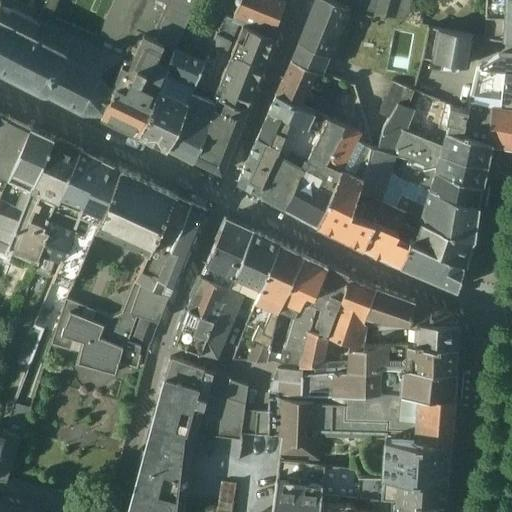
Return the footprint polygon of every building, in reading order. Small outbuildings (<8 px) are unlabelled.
[(9,0),(0,0),(0,65),(41,86),(43,87),(45,87),(47,86),(81,104),(102,105),(124,50),(94,38),(9,0)] [(124,50),(102,105),(139,124),(174,43),(191,0),(110,0),(94,38),(124,50)] [(234,10),(245,15),(274,27),(283,0),(237,0),(238,0),(234,10)] [(313,0),(296,41),(328,53),(349,1),(348,1),(345,0),(313,0)] [(363,0),(363,5),(406,16),(409,0),(363,0)] [(511,0),(484,0),(483,33),(511,36),(511,0)] [(237,19),(238,19),(241,21),(243,21),(245,15),(234,10),(232,14),(231,17),(237,19)] [(231,17),(232,14),(224,11),(217,28),(216,27),(213,34),(211,40),(227,47),(238,19),(237,19),(231,17)] [(216,90),(245,101),(272,32),(243,21),(241,21),(213,89),(216,90)] [(421,51),(466,59),(472,30),(427,21),(421,51)] [(296,41),(290,54),(317,66),(321,68),(328,53),(296,41)] [(174,43),(139,124),(138,127),(137,128),(166,142),(193,81),(199,66),(204,56),(174,43)] [(460,129),(488,137),(511,140),(511,50),(499,49),(478,60),(476,63),(467,103),(460,129)] [(290,54),(282,72),(308,85),(317,66),(290,54)] [(282,72),(274,88),(301,99),(308,85),(282,72)] [(397,96),(409,100),(414,84),(389,75),(377,107),(389,113),(397,96)] [(193,81),(166,142),(192,153),(202,126),(214,97),(201,91),(203,86),(193,81)] [(317,127),(326,110),(301,99),(274,88),(267,104),(288,114),(317,127)] [(214,97),(202,126),(207,128),(209,125),(231,134),(245,101),(216,90),(214,97)] [(395,149),(480,179),(488,137),(460,129),(445,125),(441,138),(406,124),(414,102),(409,100),(397,96),(389,113),(376,142),(395,149)] [(460,129),(467,103),(444,98),(437,123),(445,125),(460,129)] [(288,114),(267,104),(256,129),(277,139),(288,114)] [(0,192),(29,120),(7,110),(0,126),(0,192)] [(256,185),(284,200),(300,166),(321,174),(323,170),(318,167),(324,155),(343,118),(326,110),(317,127),(300,157),(275,144),(256,185)] [(341,164),(356,133),(360,125),(343,118),(324,155),(341,164)] [(51,131),(29,120),(0,192),(0,245),(4,247),(7,242),(51,131)] [(202,126),(192,153),(204,159),(220,167),(224,154),(223,154),(231,134),(209,125),(207,128),(202,126)] [(277,139),(256,129),(236,175),(256,185),(275,144),(277,139)] [(79,143),(51,131),(7,242),(37,253),(48,226),(43,223),(79,143)] [(357,184),(374,141),(368,139),(356,133),(341,164),(315,218),(362,241),(373,213),(349,205),(357,184)] [(405,204),(471,232),(476,197),(428,182),(390,167),(395,149),(376,142),(374,141),(357,184),(405,204)] [(101,153),(79,143),(43,223),(48,226),(37,253),(32,265),(47,271),(54,254),(59,257),(101,153)] [(428,182),(476,197),(480,179),(395,149),(390,167),(428,182)] [(119,162),(101,153),(59,257),(51,276),(68,284),(94,222),(119,162)] [(284,200),(315,218),(341,164),(324,155),(318,167),(323,170),(321,174),(300,166),(284,200)] [(173,188),(119,162),(94,222),(147,246),(173,188)] [(405,204),(357,184),(349,205),(373,213),(362,241),(399,258),(406,237),(394,231),(405,204)] [(189,196),(173,188),(147,246),(135,275),(139,277),(168,290),(172,280),(156,274),(189,196)] [(204,202),(189,196),(156,274),(172,280),(204,202)] [(406,237),(464,256),(471,232),(405,204),(394,231),(406,237)] [(199,268),(227,280),(251,225),(224,213),(199,268)] [(244,317),(278,237),(251,225),(227,280),(214,312),(199,346),(215,349),(223,335),(233,311),(244,317)] [(277,305),(302,248),(278,237),(244,317),(256,322),(271,330),(277,305)] [(406,237),(399,258),(456,282),(464,256),(406,237)] [(309,295),(325,259),(302,248),(277,305),(290,310),(280,349),(267,346),(265,357),(297,359),(305,323),(309,323),(315,298),(309,295)] [(309,323),(325,328),(348,270),(325,259),(309,295),(315,298),(309,323)] [(186,300),(214,312),(227,280),(199,268),(186,300)] [(362,337),(363,310),(373,282),(348,270),(325,328),(327,329),(347,337),(346,343),(362,341),(362,337)] [(129,305),(139,277),(135,275),(122,306),(111,310),(65,292),(50,338),(79,346),(75,357),(113,368),(117,355),(137,361),(140,350),(137,349),(140,341),(126,336),(137,308),(129,305)] [(139,277),(129,305),(137,308),(139,309),(157,315),(168,290),(139,277)] [(377,314),(409,317),(409,314),(413,294),(374,280),(373,282),(363,310),(368,312),(377,314)] [(55,294),(45,290),(33,319),(30,318),(14,356),(26,361),(44,317),(46,318),(55,294)] [(409,314),(427,314),(430,300),(413,294),(409,314)] [(173,336),(199,346),(214,312),(186,300),(173,336)] [(427,314),(456,314),(456,307),(430,300),(427,314)] [(157,315),(139,309),(133,330),(149,336),(157,315)] [(363,310),(362,337),(371,337),(368,312),(363,310)] [(412,338),(455,340),(456,314),(427,314),(409,314),(409,317),(375,320),(377,314),(368,312),(371,337),(412,332),(412,338)] [(267,346),(271,330),(256,322),(251,333),(253,334),(245,356),(260,359),(265,357),(267,346)] [(297,359),(313,359),(321,359),(322,355),(327,329),(325,328),(309,323),(305,323),(297,359)] [(398,361),(455,364),(455,340),(412,338),(412,332),(371,337),(362,337),(362,341),(346,343),(345,355),(322,355),(321,359),(313,359),(313,368),(379,367),(380,361),(398,361)] [(197,380),(202,363),(169,351),(164,370),(197,380)] [(398,391),(452,391),(455,364),(398,361),(398,391)] [(271,374),(301,376),(301,368),(301,363),(275,362),(271,374)] [(197,380),(164,370),(128,505),(165,511),(180,511),(191,426),(195,427),(212,366),(202,363),(197,380)] [(195,427),(239,432),(240,428),(243,404),(246,378),(212,366),(195,427)] [(378,391),(379,367),(313,368),(301,368),(301,376),(271,374),(267,386),(300,390),(314,390),(378,391)] [(382,432),(448,434),(452,391),(398,391),(378,391),(314,390),(314,395),(267,390),(266,404),(265,428),(281,428),(279,447),(307,448),(307,455),(319,454),(319,431),(382,432)] [(253,428),(255,404),(243,404),(240,428),(253,428)] [(265,428),(266,404),(255,404),(253,428),(265,428)] [(380,469),(445,472),(448,434),(382,432),(380,469)] [(16,442),(1,438),(0,441),(0,473),(6,474),(16,442)] [(316,511),(319,488),(323,458),(278,453),(269,511),(316,511)] [(346,490),(356,491),(358,469),(359,462),(323,458),(319,488),(346,490)] [(379,491),(443,495),(445,472),(380,469),(358,469),(356,491),(366,491),(366,494),(370,495),(370,499),(372,499),(379,499),(379,491)] [(215,511),(229,511),(234,475),(220,473),(215,511)] [(316,511),(343,511),(346,490),(319,488),(316,511)] [(370,511),(372,499),(370,499),(370,495),(366,494),(366,491),(356,491),(346,490),(343,511),(370,511)] [(370,511),(441,511),(443,495),(379,491),(379,499),(372,499),(370,511)]
